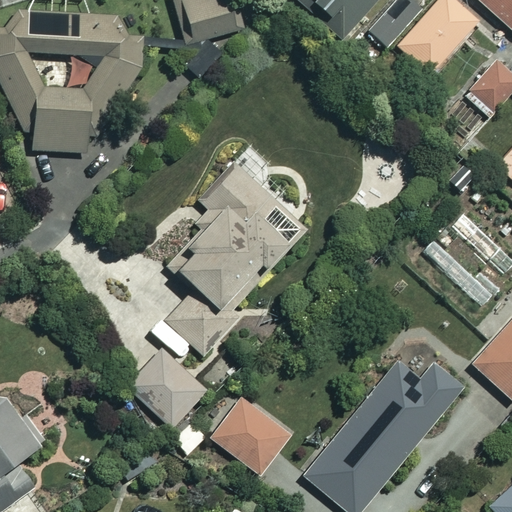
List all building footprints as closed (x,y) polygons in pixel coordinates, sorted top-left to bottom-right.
[(235,29),(225,0),(168,0),(184,46),(235,29)] [(295,0),(302,5),(306,0),(308,0),(324,13),(317,21),(339,40),(373,0),(295,0)] [(418,7),(410,0),(392,0),(365,30),(384,46),(418,7)] [(473,21),(448,0),(434,0),(395,46),(427,73),(473,21)] [(511,0),(474,0),(511,32),(511,0)] [(138,27),(111,26),(112,15),(3,12),(2,28),(0,27),(0,88),(21,133),(27,133),(27,151),(82,150),(82,135),(95,135),(137,71),(138,27)] [(511,88),(511,79),(492,61),(464,92),(489,114),(511,88)] [(511,147),(495,167),(511,182),(511,147)] [(166,265),(193,290),(166,320),(202,354),(230,324),(213,308),(255,262),(264,270),(286,246),(258,220),(274,203),(233,165),(199,203),(208,212),(195,227),(199,230),(166,265)] [(511,399),(511,318),(469,365),(510,402),(511,399)] [(201,390),(156,350),(123,387),(168,427),(201,390)] [(417,380),(394,361),(300,475),(344,511),(356,511),(460,386),(431,362),(417,380)] [(0,511),(32,489),(11,460),(41,439),(23,414),(16,419),(0,395),(0,511)] [(286,434),(239,399),(209,439),(256,474),(286,434)] [(202,437),(187,422),(170,440),(185,455),(202,437)] [(511,511),(511,484),(487,507),(491,511),(511,511)]
